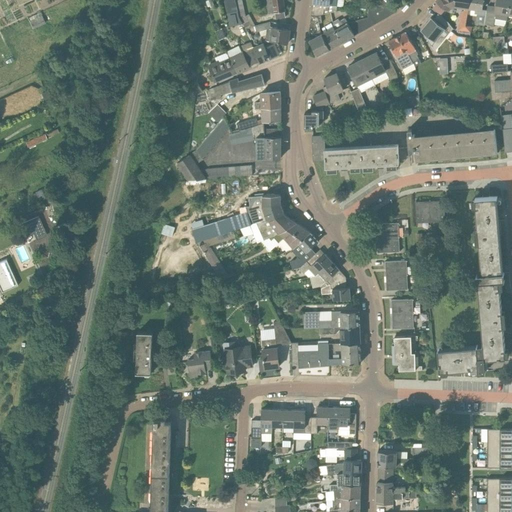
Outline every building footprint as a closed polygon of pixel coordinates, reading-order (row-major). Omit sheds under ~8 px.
[(224,0),(227,13),(238,11),(235,0),(224,0)] [(240,17),(246,29),(252,27),(246,15),(242,0),(237,0),(236,0),(240,17)] [(275,13),(276,19),(285,17),(282,0),(266,0),(268,14),(275,13)] [(319,16),(321,16),(321,15),(331,12),(332,4),(336,4),(336,0),(313,0),(311,15),(319,16)] [(334,27),(333,27),(342,43),(395,13),(377,4),(368,0),(367,6),(366,14),(367,14),(368,17),(348,22),(345,18),(340,21),(339,19),(333,22),(334,27)] [(380,0),(377,4),(395,13),(399,8),(389,0),(380,0)] [(472,27),(465,25),(467,15),(469,0),(436,0),(436,1),(449,11),(451,8),(455,7),(464,8),(464,10),(460,12),(457,30),(471,33),(472,27)] [(484,26),(484,25),(487,10),(482,10),(483,0),(469,0),(467,15),(476,16),(475,24),(484,26)] [(506,21),(507,15),(509,0),(497,0),(496,7),(487,6),(487,10),(484,25),(493,26),(495,19),(506,21)] [(45,23),(41,13),(28,19),(33,29),(45,23)] [(453,28),(448,22),(438,14),(434,19),(433,18),(428,24),(427,23),(421,30),(427,35),(425,37),(435,51),(450,32),(453,28)] [(318,56),(331,49),(322,33),(322,34),(320,30),(319,23),(322,22),(321,16),(319,16),(311,15),(309,32),(313,31),(315,35),(317,34),(317,36),(310,40),(318,56)] [(265,40),(269,41),(288,43),(289,30),(270,27),(270,22),(254,26),(256,32),(267,29),(265,40)] [(322,33),(331,49),(342,43),(333,27),(322,33)] [(226,37),(223,28),(215,31),(218,40),(226,37)] [(421,63),(417,55),(418,54),(406,32),(399,35),(409,54),(414,63),(413,63),(415,67),(421,63)] [(401,70),(413,63),(414,63),(409,54),(399,35),(389,41),(392,48),(390,49),(401,70)] [(249,49),(250,52),(256,63),(260,61),(261,62),(269,59),(279,55),(274,44),(266,48),(264,43),(260,44),(253,47),(251,42),(241,45),(243,49),(244,49),(245,51),(249,49)] [(229,58),(230,57),(237,72),(251,66),(251,65),(256,63),(250,52),(249,49),(245,51),(244,49),(243,49),(244,53),(244,54),(242,51),(239,45),(226,51),(229,58)] [(397,78),(397,74),(390,60),(382,64),(377,52),(362,60),(372,79),(385,72),(391,82),(397,78)] [(219,62),(216,61),(208,65),(215,81),(237,72),(230,57),(229,58),(219,62)] [(193,61),(186,60),(183,74),(190,76),(193,61)] [(357,86),(372,79),(362,60),(348,67),(357,86)] [(508,64),(491,65),(491,72),(508,71),(508,64)] [(511,90),(511,70),(510,71),(511,79),(494,81),(495,92),(511,90)] [(337,93),(344,90),(337,73),(325,78),(328,85),(323,87),(325,91),(330,103),(340,99),(337,93)] [(232,92),(232,93),(255,87),(265,85),(262,75),(239,82),(238,79),(230,81),(209,89),(214,100),(221,98),(220,95),(232,92)] [(183,87),(180,89),(178,90),(179,93),(182,99),(188,96),(189,98),(203,91),(197,79),(183,86),(183,87)] [(351,91),(358,111),(366,107),(359,88),(351,91)] [(48,91),(42,93),(45,102),(51,99),(48,91)] [(328,104),(330,103),(325,91),(313,96),(318,108),(328,104)] [(261,108),(281,108),(280,92),(260,92),(261,102),(255,102),(256,108),(261,108)] [(408,104),(419,103),(419,95),(409,97),(408,104)] [(262,119),(263,121),(281,120),(281,108),(261,108),(262,119)] [(226,113),(223,110),(214,119),(217,122),(226,113)] [(305,128),(312,128),(323,123),(324,110),(312,110),(312,113),(305,113),(305,128)] [(259,124),(258,121),(256,117),(237,123),(239,130),(241,129),(247,128),(252,126),(259,124)] [(224,134),(228,131),(229,130),(223,119),(219,124),(224,134)] [(252,126),(255,137),(256,140),(256,158),(281,158),(281,136),(279,136),(266,136),(266,135),(265,135),(264,129),(263,123),(259,124),(252,126)] [(215,128),(221,138),(225,135),(224,134),(219,124),(215,128)] [(252,126),(247,128),(250,141),(256,140),(255,137),(252,126)] [(211,132),(217,142),(222,139),(221,138),(215,128),(211,132)] [(247,128),(241,129),(244,143),(250,141),(247,128)] [(511,151),(511,128),(503,129),(505,152),(511,151)] [(57,129),(44,134),(46,139),(59,133),(57,129)] [(238,144),(244,143),(241,129),(239,130),(235,131),(238,144)] [(417,160),(497,153),(495,131),(415,137),(415,135),(413,135),(412,129),(408,129),(408,135),(407,135),(408,148),(409,148),(409,150),(414,152),(416,152),(417,160)] [(238,144),(235,131),(229,133),(231,145),(238,144)] [(208,136),(214,146),(218,143),(217,142),(211,132),(208,136)] [(44,134),(26,142),(27,146),(46,139),(44,134)] [(204,140),(210,150),(214,147),(214,146),(208,136),(204,140)] [(201,144),(207,154),(211,151),(210,150),(204,140),(201,144)] [(197,149),(202,158),(207,155),(207,154),(201,144),(197,149)] [(398,144),(361,146),(362,165),(377,164),(378,169),(384,168),(384,164),(399,163),(398,144)] [(325,148),(325,155),(326,161),(326,167),(341,166),(341,171),(348,170),(347,166),(362,165),(361,146),(325,148)] [(190,154),(197,164),(203,159),(202,158),(197,149),(196,150),(190,154)] [(188,181),(209,179),(208,168),(201,171),(197,164),(190,154),(177,164),(188,181)] [(42,189),(36,192),(36,193),(40,201),(46,198),(42,189)] [(266,220),(284,214),(281,203),(281,195),(271,195),(249,197),(250,206),(230,207),(230,217),(192,229),(197,242),(198,241),(205,239),(234,230),(249,225),(252,224),(266,220)] [(478,283),(483,345),(476,345),(476,346),(439,349),(439,348),(438,349),(440,371),(441,371),(441,370),(478,367),(478,368),(479,372),(486,372),(485,359),(506,357),(506,356),(505,356),(499,281),(505,280),(506,281),(508,278),(508,277),(507,273),(503,273),(498,221),(496,197),(497,197),(475,198),(475,199),(476,199),(482,275),(476,275),(477,283),(478,283)] [(430,202),(431,222),(444,221),(444,223),(445,223),(444,200),(443,200),(443,201),(430,202)] [(417,222),(431,222),(430,202),(416,202),(416,201),(415,201),(416,224),(417,224),(417,222)] [(273,236),(278,233),(297,223),(285,214),(284,214),(266,220),(252,224),(249,225),(251,232),(259,229),(260,233),(259,233),(263,241),(268,238),(273,236)] [(291,249),(294,246),(310,232),(297,223),(278,233),(273,236),(268,238),(271,242),(273,239),(277,244),(279,243),(287,252),(291,249)] [(378,238),(398,237),(397,224),(399,224),(399,223),(376,224),(376,225),(378,225),(378,238)] [(171,236),(174,227),(164,224),(161,233),(171,236)] [(237,237),(234,230),(205,239),(209,246),(237,237)] [(294,246),(291,249),(297,257),(295,260),(290,261),(291,265),(301,261),(312,250),(311,248),(319,242),(310,232),(294,246)] [(398,237),(378,238),(379,252),(378,252),(378,253),(400,252),(400,251),(399,251),(398,237)] [(210,248),(209,246),(205,239),(198,241),(200,245),(222,281),(229,277),(211,247),(210,248)] [(304,273),(308,277),(310,277),(316,276),(319,273),(332,261),(325,253),(324,253),(320,249),(316,253),(312,250),(301,261),(291,265),(292,269),(298,267),(304,273)] [(0,288),(2,292),(13,287),(1,261),(0,261),(0,288)] [(321,289),(346,277),(339,270),(339,269),(332,261),(319,273),(316,276),(310,277),(313,288),(320,286),(321,288),(321,289)] [(387,276),(406,275),(406,261),(407,261),(384,262),(385,262),(386,262),(387,276)] [(406,275),(387,276),(387,290),(386,290),(409,289),(407,289),(406,275)] [(332,293),(333,300),(350,298),(349,287),(347,288),(346,277),(321,289),(322,294),(332,293)] [(393,314),(412,314),(412,300),(414,300),(414,299),(391,300),(391,301),(392,301),(393,314)] [(14,306),(17,312),(26,307),(24,302),(14,306)] [(305,328),(319,328),(360,326),(359,311),(340,311),(341,324),(339,324),(339,320),(320,321),(319,311),(304,312),(305,328)] [(412,314),(393,314),(393,328),(392,328),(392,329),(414,328),(414,327),(413,327),(412,314)] [(262,340),(264,358),(265,368),(279,367),(277,345),(291,344),(291,343),(282,324),(274,325),(275,338),(262,340)] [(341,330),(341,344),(360,343),(360,326),(319,328),(320,334),(336,334),(339,330),(341,330)] [(153,332),(138,332),(136,373),(151,373),(153,332)] [(422,370),(422,367),(415,366),(415,353),(412,353),(411,340),(418,339),(417,336),(395,337),(395,345),(392,345),(393,364),(399,363),(399,370),(422,370)] [(298,361),(299,368),(328,366),(328,359),(329,359),(328,343),(318,343),(318,351),(299,351),(298,343),(291,343),(291,344),(292,361),(298,361)] [(342,358),(329,359),(328,359),(328,366),(329,365),(344,364),(344,363),(361,362),(360,343),(341,344),(342,358)] [(243,346),(233,347),(223,348),(226,373),(245,371),(244,363),(252,362),(250,347),(244,348),(243,346)] [(194,358),(188,359),(190,378),(198,377),(197,374),(206,373),(205,370),(212,369),(210,350),(193,352),(194,358)] [(317,424),(328,424),(329,407),(317,407),(317,418),(311,418),(310,433),(317,433),(317,429),(317,424)] [(328,424),(328,429),(339,429),(339,407),(329,407),(328,424)] [(356,434),(356,419),(350,419),(350,408),(339,407),(339,429),(339,435),(349,435),(349,434),(356,434)] [(252,420),(251,438),(251,446),(261,446),(261,433),(272,434),(272,427),(272,410),(262,409),(261,420),(252,420)] [(272,427),(283,427),(283,410),(272,410),(272,427)] [(283,427),(294,427),(294,410),(283,410),(283,427)] [(310,433),(311,418),(305,417),(305,410),(294,410),(294,427),(294,433),(310,433)] [(183,511),(180,510),(178,511),(168,511),(170,448),(171,429),(166,429),(166,418),(154,418),(151,511),(183,511)] [(487,442),(511,441),(511,428),(487,429),(487,442)] [(511,441),(487,442),(487,455),(511,454),(511,441)] [(421,444),(421,447),(413,447),(413,453),(428,453),(428,447),(428,444),(421,444)] [(338,473),(345,472),(361,473),(361,460),(357,460),(357,449),(352,449),(345,449),(344,464),(338,464),(326,466),(328,474),(338,473)] [(394,466),(413,467),(413,459),(396,458),(396,451),(378,451),(377,466),(378,466),(378,469),(394,468),(394,466)] [(511,454),(487,455),(487,468),(511,467),(511,454)] [(403,492),(405,491),(405,487),(394,487),(394,468),(378,469),(378,481),(377,481),(377,492),(403,493),(403,492)] [(342,489),(342,487),(344,487),(345,485),(361,485),(361,473),(345,472),(338,473),(338,485),(331,485),(331,491),(333,491),(342,489)] [(487,491),(511,491),(511,478),(487,478),(487,491)] [(278,493),(277,482),(269,483),(270,494),(278,493)] [(344,487),(342,487),(342,489),(333,491),(334,500),(335,499),(335,498),(342,498),(342,497),(360,498),(361,485),(345,485),(344,487)] [(377,492),(377,502),(393,503),(393,498),(403,498),(403,499),(409,499),(409,491),(405,491),(403,492),(403,493),(377,492)] [(487,504),(511,504),(511,491),(487,491),(487,504)] [(275,506),(287,505),(287,496),(275,498),(275,506)] [(329,511),(342,510),(342,509),(360,509),(360,498),(342,497),(342,498),(335,498),(335,499),(334,500),(332,500),(333,506),(331,506),(329,508),(329,511)]
